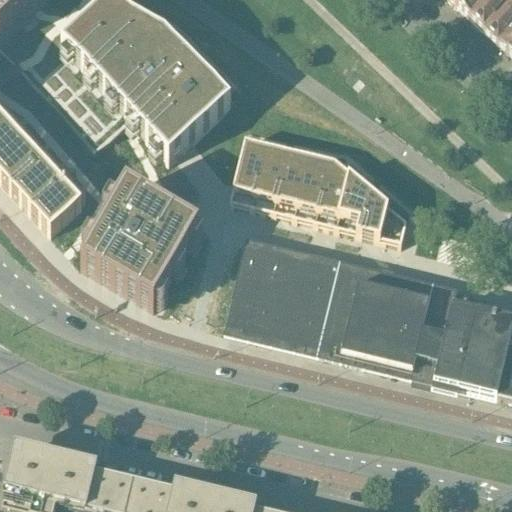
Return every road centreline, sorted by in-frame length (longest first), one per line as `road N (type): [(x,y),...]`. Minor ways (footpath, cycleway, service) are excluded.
road 1 (secondary): [(511,448),(155,365),(80,338),(0,281)]
road 2 (secondary): [(0,357),(79,396),(511,506)]
road 3 (residential): [(298,501),(0,429)]
road 4 (residential): [(511,293),(223,230)]
road 5 (residential): [(388,0),(483,94),(511,103)]
